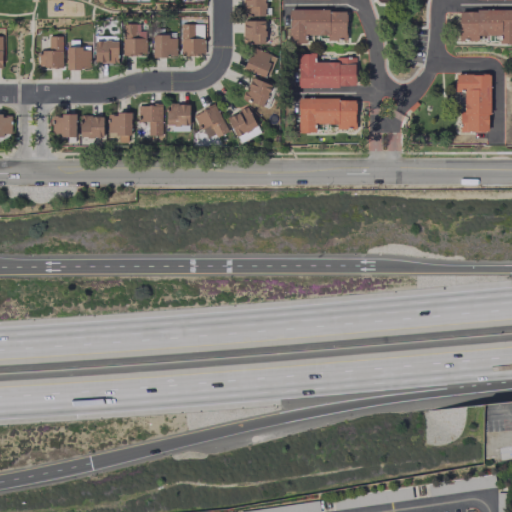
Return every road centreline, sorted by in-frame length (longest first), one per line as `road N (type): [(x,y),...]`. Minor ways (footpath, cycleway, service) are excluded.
road 1 (motorway): [(0,400),(511,354)]
road 2 (motorway): [(511,298),(0,342)]
road 3 (residential): [(0,176),(511,169)]
road 4 (motorway): [(93,462),(302,412),(511,377)]
road 5 (motorway): [(376,267),(0,265)]
road 6 (residential): [(0,94),(103,92),(208,74)]
road 7 (motorway): [(511,267),(376,267)]
